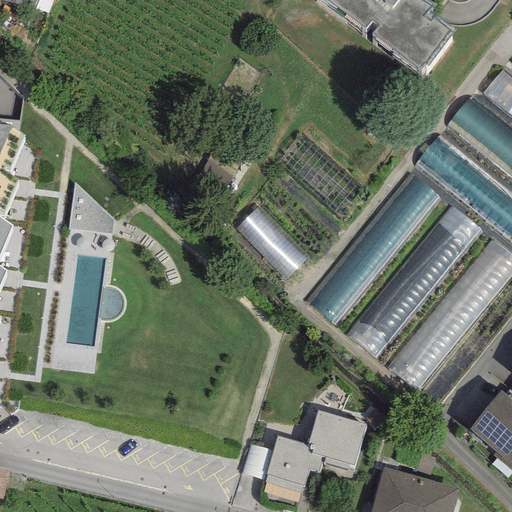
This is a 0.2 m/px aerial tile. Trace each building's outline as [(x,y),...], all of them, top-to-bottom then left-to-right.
[(55,0),(0,0),(0,9),(45,25),(55,0)] [(454,31),(412,0),(322,0),(423,74),(454,31)] [(511,78),(504,73),(485,97),(511,117),(511,78)] [(511,144),(468,107),(301,303),(415,399),(511,285),(511,144)] [(0,211),(24,136),(0,132),(0,284),(3,279),(0,275),(0,253),(12,233),(0,223),(0,211)] [(227,194),(236,179),(211,163),(201,179),(227,194)] [(74,194),(73,240),(97,240),(97,252),(116,252),(117,195),(74,194)] [(263,210),(241,231),(291,283),(313,262),(263,210)] [(511,461),(511,403),(500,394),(470,431),(511,463),(511,461)] [(309,453),(271,442),(258,488),(279,493),(278,498),(295,503),(302,477),(313,480),(317,466),(306,463),(309,453)] [(450,511),(456,495),(385,470),(370,511),(450,511)]
